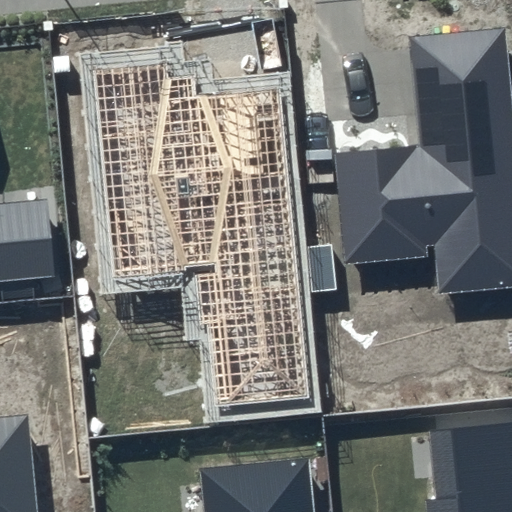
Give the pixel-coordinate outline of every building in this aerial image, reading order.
[(511,97),(505,28),(406,36),(418,145),(333,155),(344,266),(436,256),(440,292),(511,285),(511,97)] [(162,63),(92,69),(113,278),(194,272),(200,327),(212,327),(218,406),(310,397),(279,90),(195,97),(192,78),(165,81),(162,63)] [(0,291),(58,287),(50,200),(0,203),(0,291)] [(0,511),(37,511),(26,415),(0,417),(0,511)] [(511,511),(511,423),(425,434),(432,511),(511,511)] [(312,511),(307,458),(200,468),(204,511),(312,511)]
